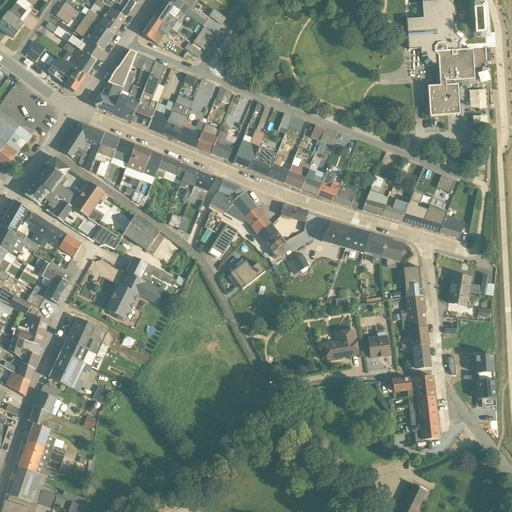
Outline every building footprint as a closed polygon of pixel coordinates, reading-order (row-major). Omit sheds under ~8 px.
[(31,6),(22,0),(18,0),(0,24),(0,30),(12,39),(22,26),(21,25),(31,11),(28,9),(31,6)] [(97,0),(91,9),(119,28),(125,19),(97,0)] [(103,0),(101,3),(125,19),(135,4),(128,0),(103,0)] [(193,0),(166,0),(165,2),(201,27),(205,20),(188,8),(193,0)] [(421,3),(423,20),(405,21),(407,51),(419,50),(420,58),(422,61),(424,64),(426,67),(430,69),(434,70),(438,71),(439,87),(427,88),(429,118),(459,116),(457,88),(457,86),(452,86),(452,83),(474,81),(473,76),(472,51),(461,52),(460,48),(460,42),(461,41),(459,40),(455,36),(454,35),(453,18),(453,17),(455,17),(454,9),(452,5),(451,1),(447,1),(445,0),(443,0),(435,0),(436,2),(421,3)] [(182,24),(189,29),(194,22),(165,2),(153,19),(171,32),(176,35),(180,29),(173,24),(175,21),(181,25),(182,24)] [(76,13),(64,5),(59,11),(71,19),(76,13)] [(484,34),(482,5),(472,5),(474,35),(484,34)] [(119,28),(91,9),(85,17),(113,36),(119,28)] [(71,19),(59,11),(55,17),(68,25),(71,19)] [(215,21),(221,25),(225,19),(219,15),(215,21)] [(85,17),(80,25),(108,44),(113,36),(85,17)] [(167,38),(170,32),(153,19),(142,36),(156,46),(162,39),(163,35),(167,38)] [(95,62),(102,52),(82,39),(79,43),(57,28),(56,30),(48,24),(45,28),(95,62)] [(80,25),(74,33),(102,52),(108,44),(80,25)] [(198,35),(192,44),(203,51),(214,36),(198,26),(194,32),(198,35)] [(95,62),(67,43),(62,50),(67,53),(61,61),(85,77),(95,62)] [(187,44),(184,50),(198,59),(201,54),(187,44)] [(124,84),(136,54),(129,52),(121,63),(119,70),(117,70),(111,78),(109,84),(107,84),(112,86),(122,90),(124,84)] [(146,83),(155,63),(136,54),(124,84),(129,87),(130,86),(133,77),(146,83)] [(74,94),(85,77),(58,59),(47,73),(74,94)] [(165,68),(161,66),(155,64),(146,83),(143,91),(137,106),(148,109),(151,102),(157,104),(163,88),(158,86),(165,68)] [(193,87),(196,80),(186,76),(183,83),(193,87)] [(130,123),(143,91),(130,86),(129,87),(124,84),(122,90),(112,116),(130,123)] [(112,116),(122,90),(112,86),(107,99),(99,96),(93,105),(95,109),(112,116)] [(217,90),(211,88),(207,100),(213,102),(217,90)] [(231,94),(219,89),(214,102),(227,106),(231,94)] [(192,108),(200,112),(205,101),(197,97),(196,97),(192,108)] [(226,114),(232,117),(239,99),(234,97),(226,114)] [(147,130),(157,104),(151,102),(148,109),(137,106),(130,123),(147,130)] [(162,136),(174,104),(167,102),(165,107),(157,104),(147,130),(162,136)] [(189,110),(175,104),(162,136),(177,142),(189,110)] [(195,149),(206,121),(199,118),(195,126),(194,125),(193,127),(189,126),(193,114),(189,112),(177,142),(195,149)] [(281,125),(300,132),(305,121),(285,113),(281,125)] [(18,128),(0,114),(0,152),(5,146),(18,128)] [(486,117),(472,118),(472,126),(486,125),(486,117)] [(87,128),(80,125),(62,153),(70,159),(72,156),(74,157),(75,155),(87,128)] [(219,132),(204,126),(195,149),(210,155),(219,132)] [(210,155),(227,162),(235,141),(226,138),(227,136),(226,136),(228,131),(229,132),(229,129),(222,126),(210,155)] [(340,136),(314,126),(308,140),(319,145),(318,148),(333,154),(340,136)] [(31,138),(18,128),(5,146),(16,155),(31,138)] [(104,135),(87,128),(75,155),(81,158),(78,165),(89,172),(104,135)] [(264,135),(263,134),(255,131),(249,144),(242,141),(232,164),(249,171),(264,135)] [(119,141),(104,135),(96,155),(106,159),(103,165),(100,163),(95,176),(103,180),(119,141)] [(134,147),(119,141),(110,164),(125,170),(134,147)] [(0,164),(4,168),(16,155),(5,146),(0,152),(0,164)] [(141,176),(151,153),(134,147),(125,169),(132,172),(135,172),(135,173),(141,176)] [(276,154),(259,147),(249,171),(268,178),(276,154)] [(153,179),(162,158),(151,153),(142,174),(153,179)] [(284,157),(277,154),(276,154),(268,178),(283,184),(290,167),(282,163),(284,157)] [(186,168),(162,158),(155,177),(179,186),(186,168)] [(34,182),(71,208),(78,198),(58,185),(69,170),(54,159),(46,166),(34,182)] [(291,166),(283,184),(300,191),(310,167),(300,163),(301,162),(294,159),(291,166)] [(317,167),(311,164),(300,191),(307,194),(308,195),(309,194),(315,197),(324,175),(316,172),(317,167)] [(199,173),(186,168),(178,188),(186,191),(182,202),(187,204),(199,173)] [(206,192),(211,178),(199,173),(188,203),(188,204),(194,206),(196,201),(203,203),(207,193),(206,192)] [(437,188),(450,192),(455,179),(442,174),(437,188)] [(383,180),(375,177),(367,196),(361,212),(381,218),(387,199),(379,196),(381,190),(380,189),(383,180)] [(315,197),(332,203),(338,188),(332,185),(324,182),(325,179),(323,178),(315,197)] [(65,226),(67,223),(64,221),(73,210),(71,208),(34,182),(24,195),(38,206),(42,200),(48,204),(47,206),(55,212),(52,216),(65,226)] [(231,203),(243,194),(238,188),(222,182),(217,194),(213,198),(208,208),(222,216),(223,216),(224,214),(232,204),(231,203)] [(341,182),(332,203),(343,206),(341,206),(342,207),(341,207),(341,206),(341,207),(342,207),(343,207),(361,212),(367,197),(342,189),(344,183),(341,182)] [(104,194),(88,184),(71,208),(73,210),(87,219),(104,194)] [(150,207),(155,195),(148,192),(144,204),(150,207)] [(423,196),(413,192),(400,223),(419,229),(427,212),(418,208),(423,196)] [(131,200),(142,208),(146,199),(134,194),(131,200)] [(256,236),(270,226),(243,194),(231,203),(232,204),(224,214),(223,216),(241,227),(242,225),(245,223),(256,236)] [(444,203),(432,198),(426,213),(419,229),(438,235),(446,214),(444,213),(445,211),(441,210),(444,203)] [(387,199),(381,218),(389,220),(389,221),(390,221),(391,221),(400,223),(407,206),(387,199)] [(28,212),(14,202),(0,226),(0,228),(23,241),(29,232),(19,226),(28,212)] [(295,210),(283,207),(280,217),(292,220),(295,210)] [(292,221),(305,224),(307,213),(295,210),(292,221)] [(50,227),(33,215),(27,224),(25,223),(22,227),(29,232),(29,233),(33,235),(30,241),(38,247),(50,227)] [(220,222),(209,215),(204,229),(213,234),(220,222)] [(160,233),(135,216),(123,236),(147,253),(160,233)] [(168,226),(178,229),(181,219),(171,216),(168,226)] [(445,217),(438,235),(458,240),(463,225),(452,221),(452,219),(445,217)] [(187,222),(181,219),(177,231),(183,233),(187,222)] [(237,233),(220,222),(213,234),(218,238),(212,247),(223,254),(237,233)] [(324,233),(321,243),(344,250),(350,231),(329,224),(327,232),(326,233),(325,233),(324,233)] [(270,226),(256,236),(264,245),(272,254),(284,244),(270,226)] [(58,251),(66,236),(50,227),(32,256),(44,264),(48,266),(50,263),(54,257),(50,254),(50,253),(44,248),(47,243),(58,251)] [(0,228),(0,249),(16,259),(23,247),(33,253),(38,247),(25,238),(23,241),(0,228)] [(344,250),(362,255),(368,236),(350,231),(344,250)] [(110,234),(102,246),(114,251),(120,240),(110,234)] [(58,250),(73,259),(81,246),(66,236),(58,250)] [(363,253),(380,258),(386,241),(368,236),(363,253)] [(404,246),(386,241),(380,258),(399,263),(404,246)] [(244,243),(232,255),(238,259),(240,257),(247,263),(248,262),(250,263),(259,254),(252,247),(250,248),(244,243)] [(284,244),(271,255),(276,261),(290,251),(284,244)] [(11,266),(15,259),(0,249),(0,272),(3,274),(9,265),(11,266)] [(308,267),(302,255),(286,265),(293,276),(308,267)] [(133,259),(125,274),(147,285),(151,276),(157,278),(168,285),(172,279),(160,271),(133,259)] [(60,262),(57,267),(73,276),(78,265),(72,262),(69,266),(60,262)] [(68,284),(73,276),(50,263),(48,266),(45,271),(68,284)] [(230,275),(238,286),(242,290),(264,273),(258,264),(250,270),(245,263),(233,273),(230,275)] [(48,266),(44,264),(36,276),(64,292),(68,284),(45,271),(48,266)] [(406,299),(421,298),(418,268),(398,270),(398,277),(403,277),(406,299)] [(0,272),(0,280),(4,283),(6,282),(8,279),(8,276),(0,272)] [(156,307),(163,293),(146,284),(127,275),(121,287),(119,286),(115,294),(114,294),(110,302),(110,303),(106,312),(115,317),(114,319),(123,323),(124,321),(126,322),(129,322),(132,316),(130,314),(138,297),(156,307)] [(493,288),(493,286),(486,285),(488,277),(487,277),(482,276),(480,289),(472,288),(472,287),(471,287),(471,286),(472,287),(473,280),(452,277),(450,290),(450,291),(492,297),(493,288)] [(186,282),(178,277),(174,284),(183,289),(186,282)] [(45,292),(35,287),(33,291),(57,306),(64,292),(43,280),(40,285),(47,289),(45,292)] [(2,290),(0,293),(0,300),(8,306),(13,296),(2,290)] [(466,307),(468,294),(450,291),(448,304),(466,307)] [(32,306),(13,296),(10,304),(28,314),(32,306)] [(421,298),(405,300),(406,312),(400,313),(401,322),(407,321),(408,331),(425,329),(421,298)] [(491,311),(477,309),(476,319),(489,321),(489,318),(491,311)] [(30,343),(41,347),(48,322),(29,317),(27,325),(30,326),(28,331),(15,327),(12,337),(24,341),(30,343)] [(76,319),(71,331),(101,345),(107,333),(76,319)] [(428,347),(426,329),(408,331),(410,347),(406,347),(406,346),(401,346),(401,347),(401,350),(428,347)] [(71,331),(66,342),(96,356),(101,345),(71,331)] [(324,344),(327,360),(357,355),(354,332),(353,331),(333,335),(334,342),(324,344)] [(366,340),(369,360),(389,358),(386,338),(385,338),(384,331),(376,332),(376,339),(366,340)] [(24,341),(12,337),(11,338),(7,352),(13,355),(21,361),(21,364),(33,370),(38,356),(28,353),(28,350),(21,348),(24,341)] [(66,342),(60,353),(86,365),(91,368),(96,356),(66,342)] [(428,347),(411,349),(412,363),(411,368),(413,369),(416,369),(419,370),(422,370),(430,369),(428,347)] [(60,353),(48,379),(73,391),(86,365),(60,353)] [(492,374),(493,374),(492,356),(474,357),(475,375),(479,375),(480,383),(492,382),(492,374)] [(29,383),(33,370),(21,364),(19,370),(6,363),(3,368),(11,373),(29,383)] [(29,383),(11,373),(4,386),(24,398),(29,383)] [(416,400),(433,398),(433,392),(431,382),(431,377),(401,381),(391,382),(392,394),(407,393),(407,397),(416,396),(416,400)] [(480,383),(476,383),(477,401),(481,401),(481,409),(496,408),(494,382),(492,382),(480,383)] [(43,386),(39,393),(36,400),(37,401),(34,408),(55,417),(61,403),(55,400),(58,393),(43,386)] [(97,391),(94,401),(103,403),(105,393),(97,391)] [(418,415),(435,413),(433,398),(416,400),(418,415)] [(10,413),(18,417),(20,411),(7,406),(5,410),(10,413)] [(34,408),(33,408),(29,423),(57,435),(61,428),(46,421),(48,414),(34,408)] [(418,415),(421,441),(438,439),(435,413),(418,415)] [(83,426),(92,430),(96,420),(88,416),(83,426)] [(8,429),(12,430),(13,430),(12,429),(0,425),(0,452),(8,429)] [(33,425),(27,443),(64,456),(66,452),(61,450),(63,443),(48,437),(50,432),(33,425)] [(64,456),(27,443),(22,456),(59,470),(60,469),(64,456)] [(22,456),(18,469),(47,478),(50,470),(58,473),(59,470),(22,456)] [(257,475),(259,477),(261,487),(269,485),(267,477),(274,473),(270,466),(257,475)] [(71,504),(85,509),(88,502),(44,485),(46,478),(18,469),(8,497),(36,506),(41,492),(56,498),(71,504)] [(85,476),(79,474),(77,481),(82,483),(85,476)] [(416,511),(426,492),(412,485),(397,511),(416,511)] [(50,511),(52,509),(53,505),(56,498),(41,492),(36,506),(34,511),(50,511)] [(6,505),(26,511),(34,511),(36,506),(8,497),(6,505)] [(68,511),(71,504),(56,498),(53,505),(59,507),(58,511),(52,509),(50,511),(68,511)] [(342,511),(346,502),(337,500),(333,511),(342,511)]
